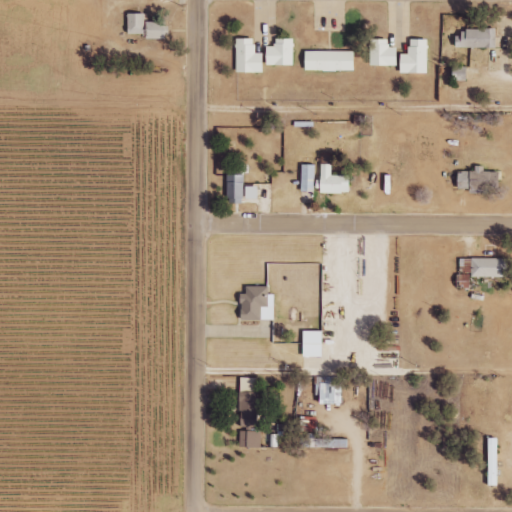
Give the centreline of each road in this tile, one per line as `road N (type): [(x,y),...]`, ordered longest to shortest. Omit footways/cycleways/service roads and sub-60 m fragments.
road 1 (residential): [(195,511),(199,0)]
road 2 (residential): [(511,227),(198,225)]
